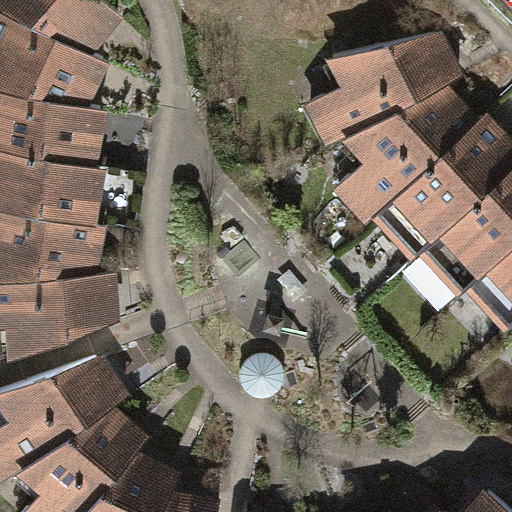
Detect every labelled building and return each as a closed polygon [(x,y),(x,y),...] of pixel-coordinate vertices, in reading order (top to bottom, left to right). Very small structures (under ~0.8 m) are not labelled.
[(0,0),(0,5),(86,47),(119,8),(109,0),(0,0)] [(0,85),(82,101),(104,56),(86,47),(0,5),(0,85)] [(442,85),(459,76),(436,30),(335,53),(351,85),(329,94),(323,93),(311,99),(333,142),(349,133),(442,85)] [(0,85),(0,144),(90,161),(102,105),(82,101),(0,85)] [(475,122),(442,85),(349,133),(372,158),(355,173),(348,173),(339,183),(371,218),(379,211),(475,122)] [(475,122),(379,211),(418,254),(425,247),(511,166),(511,147),(482,115),(475,122)] [(90,161),(0,144),(0,203),(89,220),(100,162),(90,161)] [(511,166),(425,247),(464,290),(471,283),(511,244),(511,166)] [(0,278),(91,272),(100,222),(89,220),(0,203),(0,278)] [(511,244),(471,283),(510,326),(511,324),(511,244)] [(91,272),(0,278),(0,321),(14,321),(16,356),(113,322),(110,271),(91,272)] [(126,397),(96,354),(0,387),(0,390),(17,417),(0,428),(0,465),(7,476),(22,466),(109,407),(126,397)] [(109,407),(22,466),(48,488),(33,505),(28,505),(21,511),(84,511),(133,454),(146,440),(109,407)] [(178,477),(133,454),(84,511),(162,511),(171,494),(178,477)] [(511,511),(511,506),(490,488),(469,511),(511,511)] [(218,511),(220,504),(171,494),(162,511),(218,511)]
